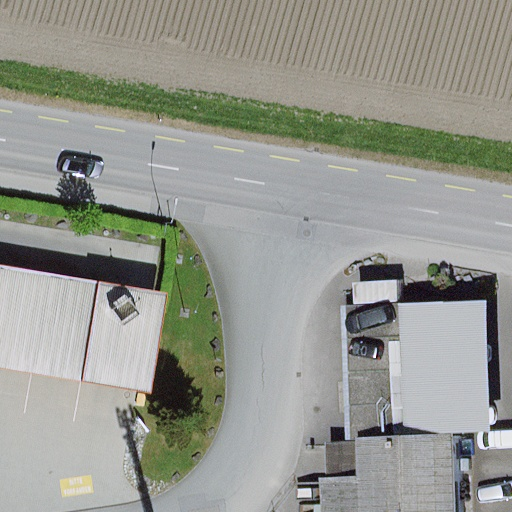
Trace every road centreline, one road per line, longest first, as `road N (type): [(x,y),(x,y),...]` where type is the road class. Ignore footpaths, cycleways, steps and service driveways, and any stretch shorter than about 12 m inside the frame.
road 1 (residential): [(218,511),(252,468),(269,427),(279,188)]
road 2 (secondary): [(0,140),(279,188)]
road 3 (secondary): [(279,188),(511,226)]
